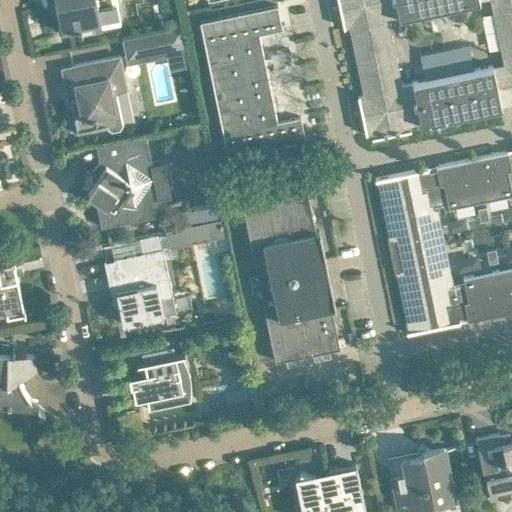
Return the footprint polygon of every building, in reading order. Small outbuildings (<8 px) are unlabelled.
[(111,3),(110,0),(49,0),(50,4),(55,3),(61,31),(77,27),(78,31),(82,31),(81,30),(119,22),(115,2),(111,3)] [(477,0),(338,0),(344,26),(349,26),(363,93),(357,94),(366,133),(371,131),(372,137),(410,129),(410,123),(420,121),(420,122),(501,106),(492,64),(412,81),(412,82),(401,85),(387,17),(398,15),(399,16),(477,0)] [(511,0),(490,0),(503,63),(511,104),(511,0)] [(277,5),(199,21),(227,156),(304,139),(299,116),(276,120),(258,33),(282,28),(277,5)] [(183,26),(126,38),(130,58),(187,46),(183,26)] [(121,54),(90,61),(70,65),(73,81),(70,82),(73,98),(70,98),(77,131),(96,127),(107,125),(112,129),(120,126),(123,122),(116,91),(128,88),(121,54)] [(163,214),(146,133),(95,144),(99,160),(89,175),(95,179),(87,190),(93,194),(96,189),(103,193),(98,200),(104,226),(163,214)] [(511,153),(508,154),(507,150),(435,165),(436,169),(428,171),(427,166),(375,177),(375,179),(377,178),(389,237),(387,238),(394,271),(396,271),(408,329),(406,330),(407,331),(459,321),(459,316),(466,315),(467,319),(511,309),(511,153)] [(319,230),(315,230),(307,190),(242,203),(275,360),(339,347),(331,306),(335,305),(319,230)] [(224,217),(205,221),(165,229),(169,246),(228,234),(224,217)] [(172,294),(162,246),(104,259),(113,305),(118,304),(122,322),(163,314),(159,297),(172,294)] [(25,315),(16,273),(14,261),(13,262),(16,276),(5,278),(3,268),(0,268),(0,310),(5,310),(6,313),(23,310),(24,316),(25,315)] [(14,345),(12,345),(12,353),(0,352),(0,403),(22,405),(23,389),(24,388),(18,375),(36,367),(33,354),(14,353),(14,345)] [(189,399),(180,353),(184,352),(184,351),(168,354),(166,346),(141,351),(141,353),(142,352),(143,359),(136,361),(137,362),(144,361),(146,373),(129,376),(129,375),(128,375),(130,385),(132,384),(135,398),(146,396),(149,407),(148,408),(148,409),(190,400),(190,399),(189,399)] [(238,362),(240,361),(251,359),(249,349),(236,352),(238,362)] [(499,433),(476,437),(482,466),(483,465),(490,496),(511,490),(511,439),(508,440),(508,438),(502,434),(499,434),(499,433)] [(450,476),(444,448),(432,451),(421,443),(417,449),(387,455),(398,511),(432,511),(431,506),(452,501),(458,492),(455,480),(450,476)] [(365,507),(355,463),(324,469),(325,474),(316,476),(299,470),(300,474),(295,475),(302,511),(341,511),(353,510),(360,511),(360,508),(365,507)] [(378,511),(389,511),(390,494),(378,493),(378,511)]
